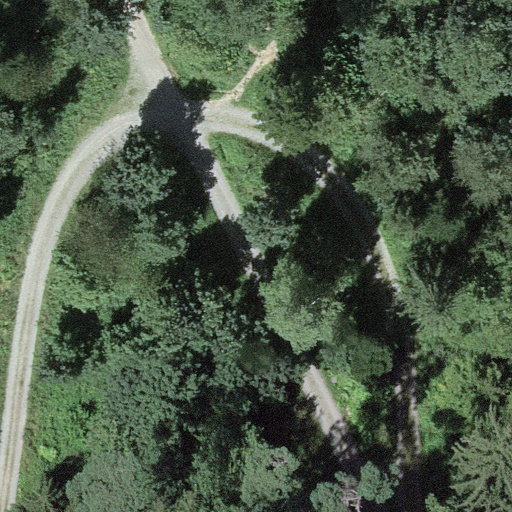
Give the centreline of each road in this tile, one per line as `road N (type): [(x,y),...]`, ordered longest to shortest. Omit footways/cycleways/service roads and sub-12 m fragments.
road 1 (track): [(407,511),(391,302),(358,217),(338,183),(276,131),(176,106)]
road 2 (track): [(176,106),(88,159),(40,241),(0,511)]
road 3 (track): [(378,511),(176,106)]
